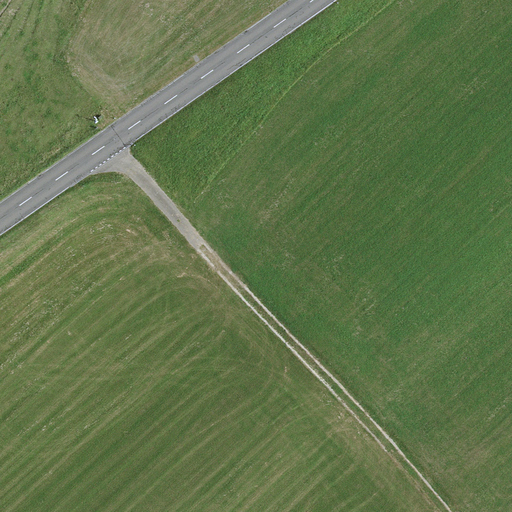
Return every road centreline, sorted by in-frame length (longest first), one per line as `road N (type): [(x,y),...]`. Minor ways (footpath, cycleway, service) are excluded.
road 1 (track): [(110,142),(445,511)]
road 2 (secondary): [(0,219),(314,0)]
